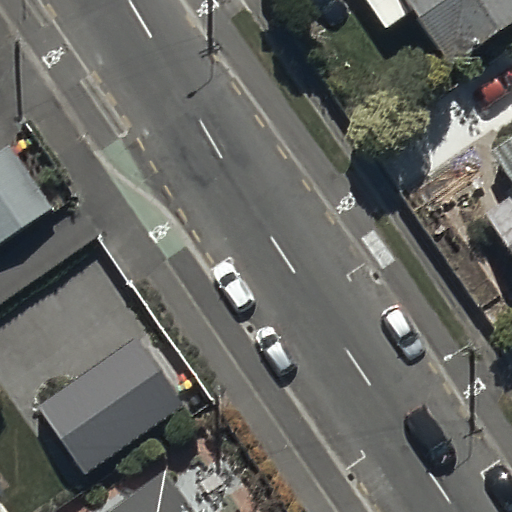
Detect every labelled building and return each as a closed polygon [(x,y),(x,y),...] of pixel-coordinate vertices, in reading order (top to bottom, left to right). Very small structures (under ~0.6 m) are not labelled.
[(511,0),(357,0),(383,39),(410,22),(447,79),(511,36),(511,0)] [(0,253),(56,215),(13,149),(0,158),(0,253)] [(511,149),(493,162),(511,190),(511,212),(486,230),(511,268),(511,300),(511,302),(511,303),(511,149)] [(31,284),(0,306),(0,372),(62,327),(31,284)] [(185,406),(137,337),(37,408),(85,476),(185,406)] [(183,511),(170,492),(140,511),(183,511)]
